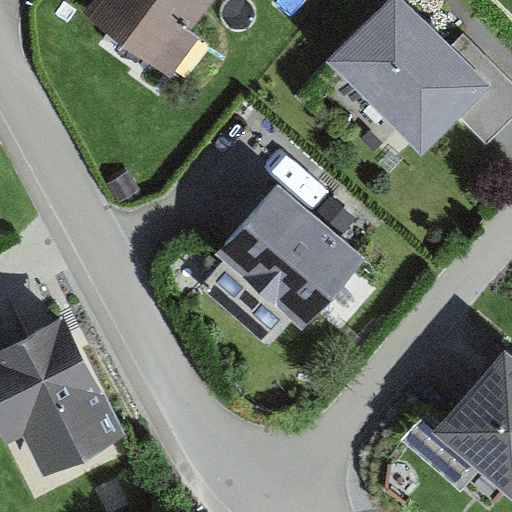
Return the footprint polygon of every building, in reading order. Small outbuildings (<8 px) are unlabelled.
[(154,77),(213,0),(116,0),(94,30),(154,77)] [(365,0),(307,57),(401,154),(472,84),(388,0),(365,0)] [(511,89),(498,74),(453,116),(481,146),(511,117),(511,89)] [(354,263),(262,180),(198,251),(290,334),(354,263)] [(58,311),(0,339),(0,441),(15,434),(31,467),(114,426),(58,311)] [(511,493),(511,356),(492,338),(410,427),(498,509),(511,493)]
